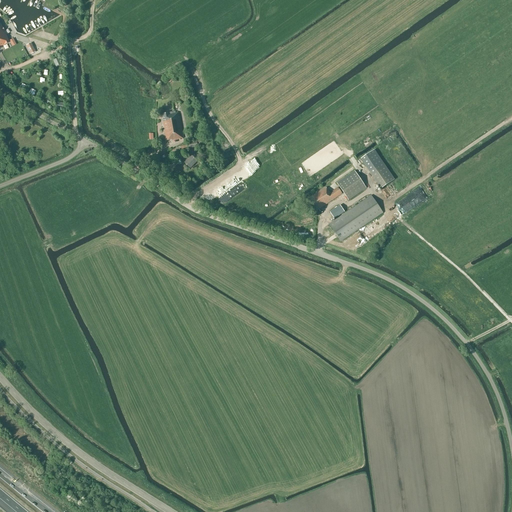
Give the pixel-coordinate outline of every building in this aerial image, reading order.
[(0,47),(10,42),(0,23),(0,47)] [(35,52),(31,43),(26,46),(31,54),(35,52)] [(163,130),(165,141),(168,140),(171,140),(172,141),(181,139),(182,139),(183,138),(179,113),(169,115),(168,113),(163,114),(164,120),(163,120),(165,130),(163,130)] [(197,142),(180,145),(181,150),(183,150),(183,152),(188,151),(188,149),(198,147),(197,142)] [(361,159),(381,189),(394,180),(374,150),(361,159)] [(190,168),(197,161),(192,156),(185,163),(190,168)] [(366,188),(354,171),(336,183),(348,201),(366,188)] [(241,183),(221,198),(225,202),(238,192),(236,189),(239,187),(239,188),(243,186),(241,183)] [(307,200),(315,212),(342,194),(338,187),(330,193),(329,191),(328,191),(326,188),(307,200)] [(421,188),(395,203),(398,208),(419,196),(422,201),(427,198),(421,188)] [(341,242),(383,213),(371,196),(329,224),(341,242)] [(330,212),(334,219),(344,212),(340,205),(330,212)]
